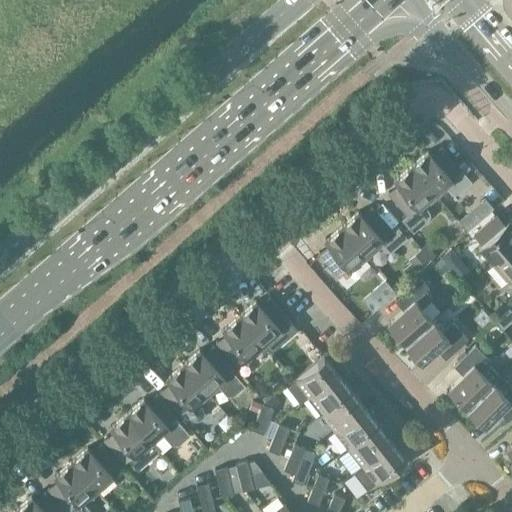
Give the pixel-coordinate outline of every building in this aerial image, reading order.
[(428,150),(411,165),(438,196),(447,188),(450,192),(453,194),(455,194),(471,181),(463,173),(461,170),(456,164),(440,146),(431,154),(428,150)] [(462,158),(456,164),(461,170),(463,173),(470,167),(462,158)] [(438,196),(411,165),(394,180),(397,184),(388,192),(408,215),(403,219),(413,230),(432,214),(432,212),(430,209),(427,205),(438,196)] [(359,211),(342,226),(368,257),(379,247),(382,250),(385,253),(388,253),(406,237),(396,226),(391,230),(374,210),(365,218),(359,211)] [(469,214),(460,221),(466,228),(475,221),(469,214)] [(478,247),(493,264),(511,247),(511,223),(509,220),(505,223),(497,214),(474,235),(482,244),(478,247)] [(368,257),(342,226),(324,241),(327,244),(318,252),(339,276),(348,268),(351,272),(368,257)] [(421,247),(408,258),(418,269),(431,258),(421,247)] [(449,247),(439,256),(440,257),(447,265),(457,256),(449,247)] [(511,247),(493,264),(508,281),(511,278),(511,247)] [(440,257),(431,265),(440,275),(449,267),(447,265),(440,257)] [(388,322),(405,342),(432,319),(422,307),(433,297),(426,290),(429,287),(421,277),(400,295),(409,305),(388,322)] [(372,310),(381,302),(372,291),(363,300),(372,310)] [(256,300),(239,315),(266,346),(283,331),(280,327),(289,319),(271,299),(262,307),(256,300)] [(483,308),(473,317),(481,326),(491,318),(483,308)] [(266,346),(239,315),(222,330),(228,337),(219,345),(236,365),(246,357),(249,361),(266,346)] [(432,319),(405,342),(422,361),(443,344),(451,354),(468,338),(453,321),(442,331),(432,319)] [(467,406),(492,382),(499,375),(488,364),(491,360),(475,344),(459,360),(468,369),(449,388),(467,406)] [(200,349),(183,364),(210,395),(219,387),(228,397),(233,397),(245,386),(231,370),(233,368),(215,348),(206,356),(200,349)] [(299,403),(308,397),(338,373),(324,355),(285,386),(299,403)] [(172,386),(163,394),(181,414),(184,411),(186,413),(187,415),(188,417),(190,419),(191,419),(193,420),(196,420),(199,419),(202,416),(202,414),(203,411),(202,409),(201,406),(199,404),(210,395),(183,364),(166,379),(172,386)] [(244,366),(240,370),(245,376),(249,372),(244,366)] [(308,397),(321,414),(351,390),(338,373),(308,397)] [(492,382),(467,406),(486,425),(504,406),(511,413),(511,383),(503,393),(492,382)] [(321,414),(335,431),(365,407),(351,390),(321,414)] [(144,398),(127,413),(154,444),(164,435),(172,445),(178,445),(190,435),(175,418),(177,417),(159,397),(150,405),(144,398)] [(252,399),(249,408),(257,411),(260,402),(252,399)] [(263,403),(252,429),(263,433),(274,408),(263,403)] [(335,431),(348,448),(378,424),(365,407),(335,431)] [(160,451),(154,444),(127,413),(110,428),(116,435),(107,443),(124,463),(127,460),(137,471),(160,451)] [(278,423),(268,449),(279,453),(284,442),(290,428),(278,423)] [(348,448),(361,465),(391,441),(378,424),(348,448)] [(391,441),(361,465),(353,471),(367,489),(405,459),(391,441)] [(283,469),(294,473),(303,454),(305,447),(294,443),(283,469)] [(88,446),(71,462),(98,492),(115,477),(112,474),(121,466),(103,445),(94,453),(88,446)] [(303,454),(294,473),(292,480),(303,484),(313,458),(303,454)] [(254,459),(247,461),(250,472),(262,470),(254,459)] [(239,475),(242,491),(254,488),(250,472),(247,461),(247,460),(236,463),(239,475)] [(98,492),(71,462),(54,477),(60,484),(51,492),(68,511),(92,511),(85,503),(98,492)] [(236,463),(226,466),(229,478),(239,475),(236,463)] [(215,469),(221,496),(233,493),(229,478),(226,466),(215,469)] [(307,499),(318,504),(329,478),(318,473),(307,499)] [(208,482),(196,484),(203,511),(215,509),(208,482)] [(334,493),(328,508),(325,511),(338,511),(345,498),(334,493)] [(32,495),(15,510),(16,511),(62,511),(47,494),(38,502),(32,495)] [(193,511),(190,497),(178,500),(181,511),(193,511)] [(292,511),(285,503),(273,511),(292,511)]
